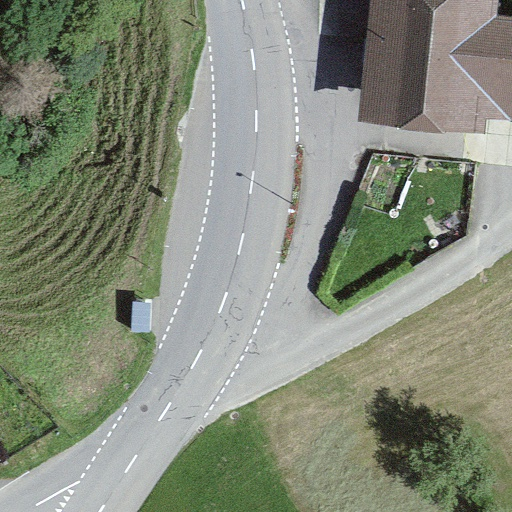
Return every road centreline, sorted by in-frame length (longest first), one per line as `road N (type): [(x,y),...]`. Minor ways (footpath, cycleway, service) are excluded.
road 1 (secondary): [(134,459),(196,359),(239,251),(258,110),(242,0)]
road 2 (track): [(196,359),(257,356),(350,331),(511,235)]
road 3 (tertiary): [(17,511),(134,459)]
